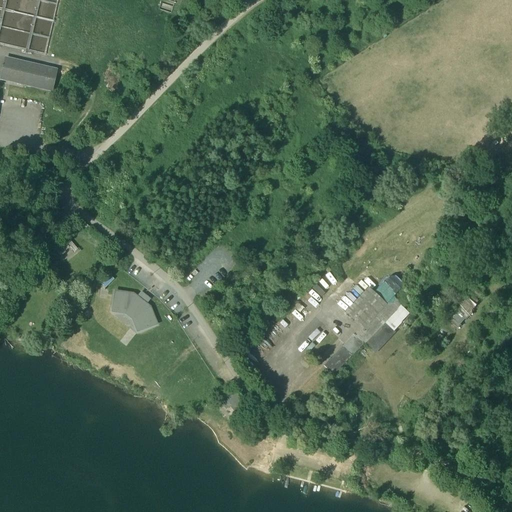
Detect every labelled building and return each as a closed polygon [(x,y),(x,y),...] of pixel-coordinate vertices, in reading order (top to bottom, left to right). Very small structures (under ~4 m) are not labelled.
[(56,71),(5,59),(0,80),(51,92),(56,71)] [(389,279),(374,294),(369,290),(363,296),(345,314),(363,330),(371,338),(401,307),(402,306),(393,298),(401,290),(389,279)] [(149,308),(133,295),(115,293),(112,308),(127,311),(135,317),(141,331),(156,325),(149,308)] [(401,307),(393,315),(401,323),(409,315),(401,307)] [(371,338),(365,345),(373,353),(398,328),(397,327),(401,323),(393,315),(371,338)] [(363,330),(356,338),(364,345),(364,346),(365,345),(371,338),(363,330)] [(354,336),(323,368),(333,377),(364,345),(356,338),(354,336)] [(237,394),(228,402),(237,413),(246,405),(237,394)]
